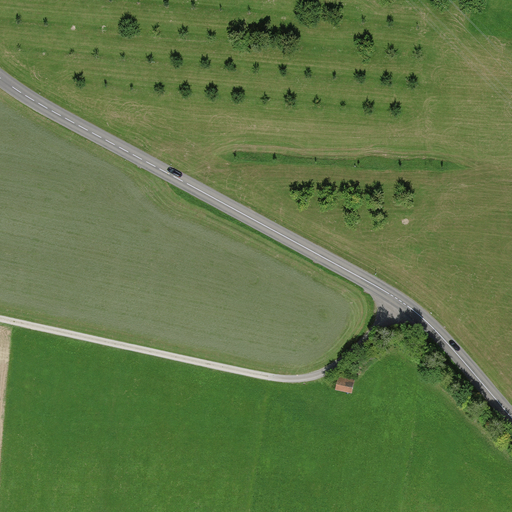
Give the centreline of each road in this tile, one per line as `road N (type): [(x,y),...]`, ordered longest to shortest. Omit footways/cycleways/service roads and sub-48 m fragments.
road 1 (tertiary): [(0,78),(397,300),(438,333),(511,419)]
road 2 (track): [(397,300),(346,358),(300,379),(0,319)]
